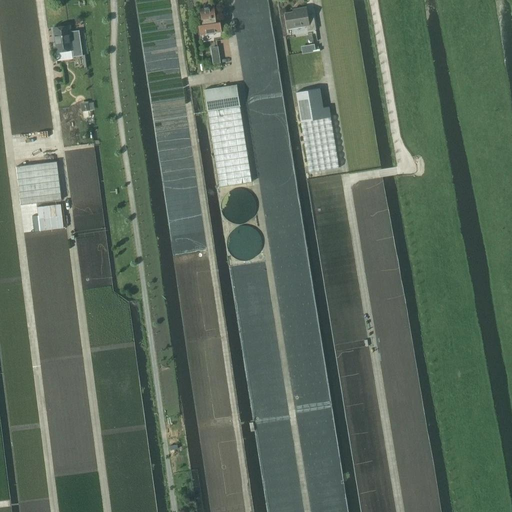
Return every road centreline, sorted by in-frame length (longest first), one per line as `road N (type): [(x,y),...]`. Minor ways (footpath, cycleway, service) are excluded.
road 1 (track): [(108,511),(45,44)]
road 2 (track): [(309,511),(242,74)]
road 3 (track): [(56,511),(0,79)]
road 4 (track): [(397,511),(327,83)]
